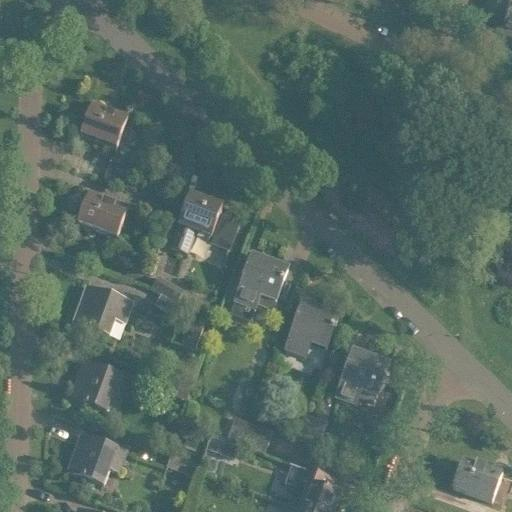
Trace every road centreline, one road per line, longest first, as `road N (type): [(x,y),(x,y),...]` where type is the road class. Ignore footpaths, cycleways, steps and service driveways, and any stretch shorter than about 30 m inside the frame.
road 1 (residential): [(457,371),(81,0)]
road 2 (residential): [(8,511),(19,85),(26,54),(61,0)]
road 3 (residential): [(385,511),(429,392),(457,371)]
road 4 (residential): [(433,65),(291,0)]
